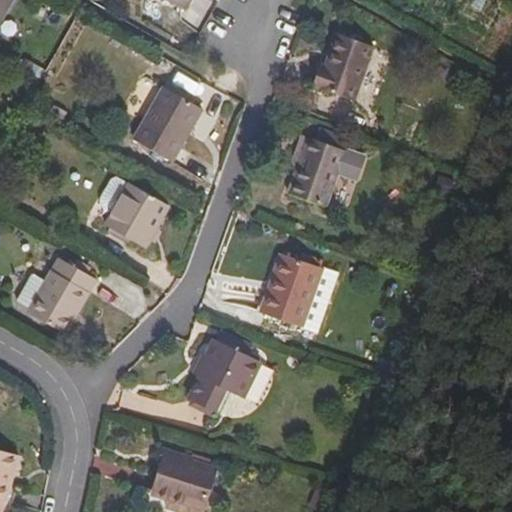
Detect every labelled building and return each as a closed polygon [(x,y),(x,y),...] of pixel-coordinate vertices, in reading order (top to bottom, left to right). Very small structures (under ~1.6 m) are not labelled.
[(353,94),(371,39),(338,28),(328,59),(319,56),(311,80),(353,94)] [(172,172),(202,117),(162,95),(132,150),(172,172)] [(323,197),(343,140),(303,125),(297,141),(304,144),(298,159),(289,185),(323,197)] [(298,159),(304,144),(297,141),(291,157),(298,159)] [(135,240),(161,196),(123,173),(96,217),(135,240)] [(301,320),(321,259),(280,245),(270,273),(278,276),(267,308),(301,320)] [(57,325),(86,272),(50,252),(39,274),(29,269),(15,294),(26,299),(22,306),(57,325)] [(278,276),(270,273),(259,305),(267,308),(278,276)] [(253,390),(267,349),(218,333),(202,376),(208,378),(201,400),(230,410),(238,385),(253,390)] [(189,452),(190,446),(164,439),(162,448),(166,449),(188,456),(189,452)] [(0,511),(3,511),(18,444),(0,440),(0,511)] [(203,509),(218,461),(189,452),(188,456),(166,449),(155,485),(166,489),(186,496),(184,503),(203,509)] [(184,503),(186,496),(166,489),(165,498),(184,503)]
